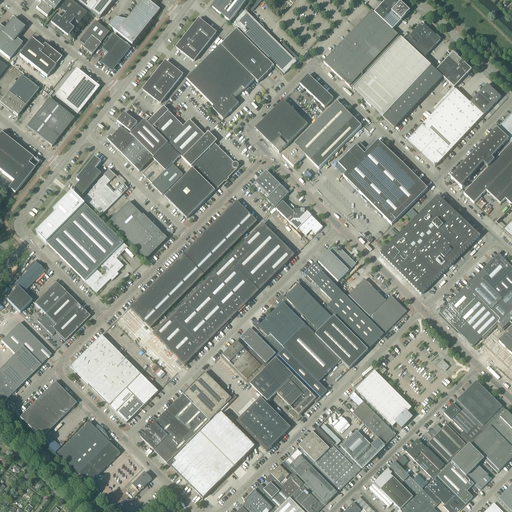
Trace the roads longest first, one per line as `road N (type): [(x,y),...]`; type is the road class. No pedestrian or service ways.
road 1 (unclassified): [(124,440),(338,227)]
road 2 (unclassified): [(221,511),(422,310)]
road 3 (unclassified): [(332,511),(478,366)]
road 4 (unclassified): [(436,182),(312,66)]
road 5 (unclassified): [(122,90),(5,0)]
road 6 (unclassified): [(188,235),(87,134)]
road 7 (tertiary): [(511,88),(418,0)]
road 8 (unclassified): [(265,160),(246,131),(312,66)]
